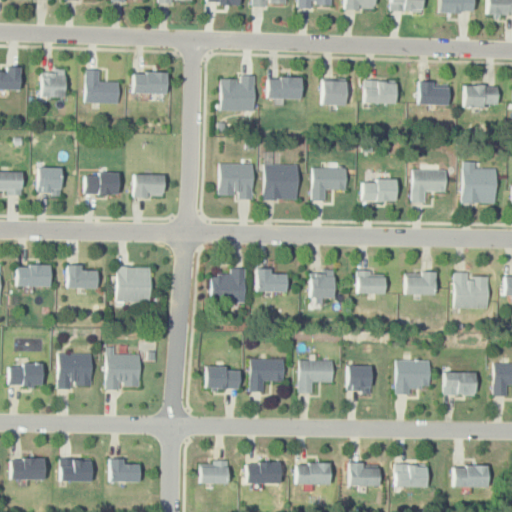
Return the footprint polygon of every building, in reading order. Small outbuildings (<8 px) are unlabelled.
[(331,8),(331,0),(296,0),(296,8),(331,8)] [(374,10),(374,0),(343,0),(343,9),(374,10)] [(388,0),(388,11),(422,11),(422,0),(388,0)] [(436,0),(436,13),(472,13),(472,0),(436,0)] [(511,0),(483,0),(483,14),(511,14),(511,0)] [(19,67),(2,67),(2,71),(0,71),(0,90),(18,90),(19,67)] [(98,70),(83,70),(83,103),(117,103),(117,82),(98,82),(98,70)] [(40,98),(63,98),(63,72),(40,72),(40,98)] [(166,72),(131,72),(131,93),(166,93),(166,72)] [(252,77),(219,77),(219,110),(252,110),(252,77)] [(301,99),(301,78),(265,78),(265,99),(301,99)] [(345,81),(320,81),(320,106),(345,106),(345,81)] [(395,104),(395,81),(361,81),(361,104),(395,104)] [(446,83),(416,83),(416,105),(446,105),(446,83)] [(496,85),(460,85),(460,107),(496,107),(496,85)] [(251,163),(218,163),(218,198),(251,198),(251,163)] [(262,199),(296,199),(296,165),(262,165),(262,199)] [(59,194),(59,166),(35,166),(35,194),(59,194)] [(344,168),(310,168),(309,201),(323,201),(323,190),(344,190),(344,168)] [(460,168),(460,203),(493,203),(493,168),(460,168)] [(444,170),(409,170),(409,203),(423,203),(423,192),(444,192),(444,170)] [(20,171),(0,171),(0,193),(20,193),(20,171)] [(117,171),(82,171),(82,193),(117,193),(117,171)] [(162,174),(132,174),(132,196),(162,196),(162,174)] [(395,201),(395,180),(359,180),(359,201),(395,201)] [(49,265),(14,265),(14,285),(49,285),(49,265)] [(65,265),(65,287),(95,287),(95,269),(80,269),(80,265),(65,265)] [(114,301),(149,301),(149,267),(114,267),(114,301)] [(208,302),(243,302),(243,268),(229,268),(229,275),(208,275),(208,302)] [(254,268),(254,291),(285,291),(285,273),(270,273),(270,268),(254,268)] [(383,293),(383,274),(372,274),(372,270),(355,270),(355,293),(383,293)] [(434,293),(434,271),(403,271),(403,293),(434,293)] [(308,297),(332,297),(332,273),(308,273),(308,297)] [(452,273),(452,307),(487,307),(487,273),(452,273)] [(504,295),(511,295),(511,273),(503,273),(504,295)] [(57,387),(90,387),(90,353),(57,353),(57,387)] [(104,353),(104,387),(139,387),(139,353),(104,353)] [(263,380),(282,380),(282,359),(248,359),(248,390),(263,390),(263,380)] [(331,381),(331,359),(298,359),(298,392),(312,392),(312,381),(331,381)] [(394,390),(429,390),(429,359),(394,359),(394,390)] [(41,362),(7,362),(7,385),(41,385),(41,362)] [(511,362),(493,362),(493,395),(507,395),(507,384),(511,384),(511,362)] [(371,365),(347,365),(347,392),(371,392),(371,365)] [(204,388),(239,388),(239,366),(204,366),(204,388)] [(443,394),(476,394),(476,371),(443,371),(443,394)] [(43,479),(43,458),(10,458),(10,479),(43,479)] [(90,481),(90,458),(57,458),(57,481),(90,481)] [(139,481),(139,462),(124,462),(124,458),(107,458),(107,481),(139,481)] [(227,483),(227,459),(210,459),(210,464),(197,464),(197,483),(227,483)] [(246,483),(279,483),(279,461),(246,461),(246,483)] [(329,462),(294,462),(294,484),(329,484),(329,462)] [(364,462),(348,462),(348,485),(378,485),(378,466),(364,466),(364,462)] [(393,486),(426,487),(427,464),(394,464),(393,486)] [(487,465),(452,465),(452,486),(487,486),(487,465)]
